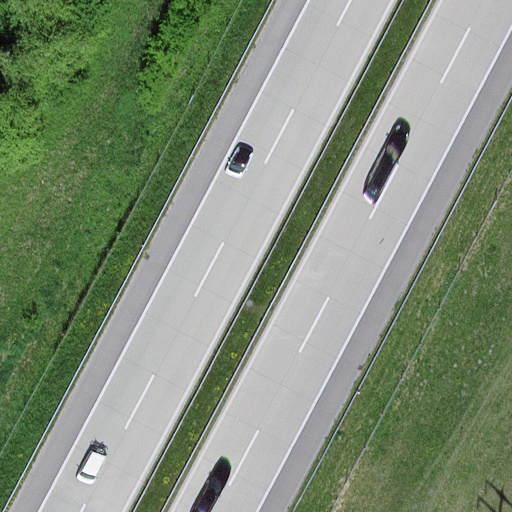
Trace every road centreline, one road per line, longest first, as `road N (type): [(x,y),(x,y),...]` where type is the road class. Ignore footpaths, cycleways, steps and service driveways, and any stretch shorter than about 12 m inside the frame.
road 1 (motorway): [(352,0),(77,511)]
road 2 (motorway): [(216,511),(490,0)]
